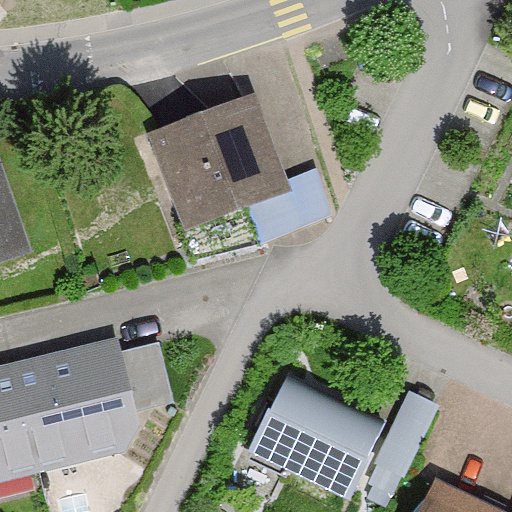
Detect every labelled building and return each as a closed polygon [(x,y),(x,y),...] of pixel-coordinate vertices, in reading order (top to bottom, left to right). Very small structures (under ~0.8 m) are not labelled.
[(303,201),(267,109),(163,149),(199,241),(303,201)] [(0,274),(38,261),(3,161),(0,162),(0,274)] [(0,494),(129,466),(156,445),(151,419),(184,412),(172,356),(132,364),(129,352),(0,379),(0,494)] [(401,435),(293,391),(262,468),(371,511),(384,511),(397,482),(416,491),(448,413),(415,400),(401,435)] [(499,511),(445,486),(431,511),(499,511)]
